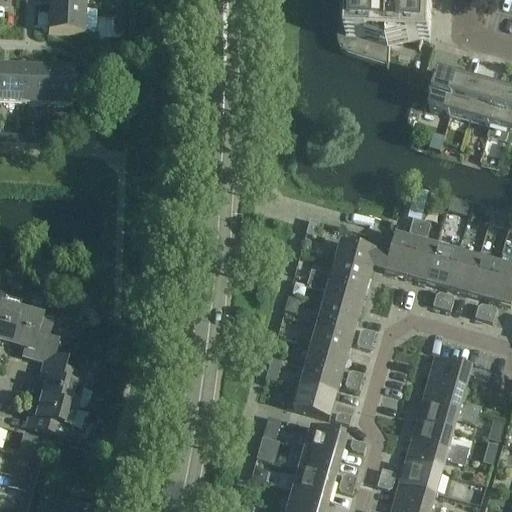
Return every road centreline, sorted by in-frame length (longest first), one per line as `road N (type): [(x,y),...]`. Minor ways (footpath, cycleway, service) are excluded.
road 1 (tertiary): [(173,511),(215,238),(226,0)]
road 2 (residential): [(357,511),(377,443),(366,423),(393,329),(413,321),(511,350)]
